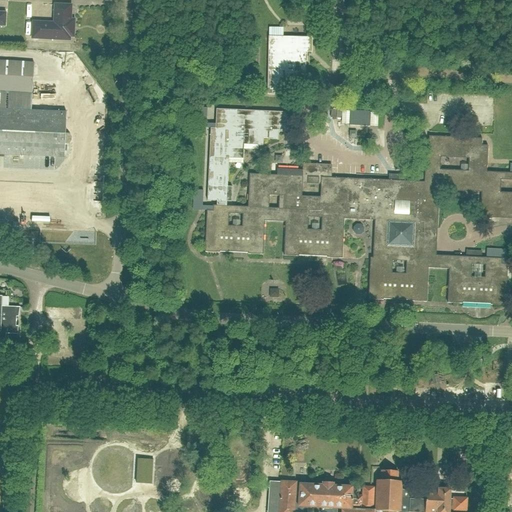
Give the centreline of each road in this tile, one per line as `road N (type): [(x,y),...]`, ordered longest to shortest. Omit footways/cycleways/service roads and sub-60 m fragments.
road 1 (unclassified): [(110,295),(130,0)]
road 2 (unclassified): [(511,334),(271,321)]
road 3 (unclassified): [(267,396),(506,410)]
road 4 (unclassified): [(271,321),(178,314),(110,295)]
